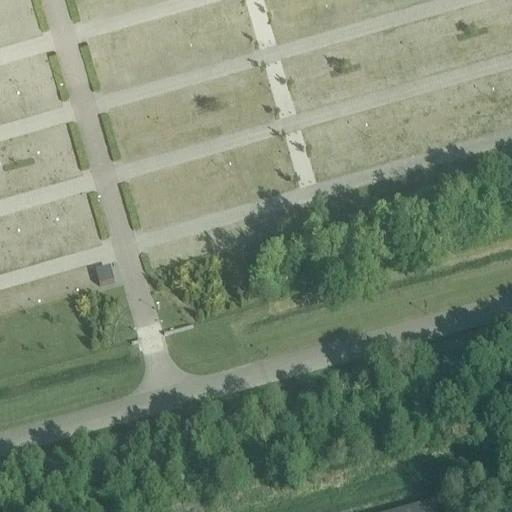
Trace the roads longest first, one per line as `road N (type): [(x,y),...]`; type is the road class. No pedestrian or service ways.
road 1 (unclassified): [(0,446),(511,304)]
road 2 (unknown): [(270,70),(511,0)]
road 3 (unknown): [(290,143),(511,75)]
road 4 (unknown): [(310,212),(511,154)]
road 5 (unknown): [(69,56),(250,1)]
road 6 (unknown): [(90,127),(270,70)]
road 7 (unknown): [(109,196),(290,143)]
road 8 (unknown): [(130,268),(310,212)]
